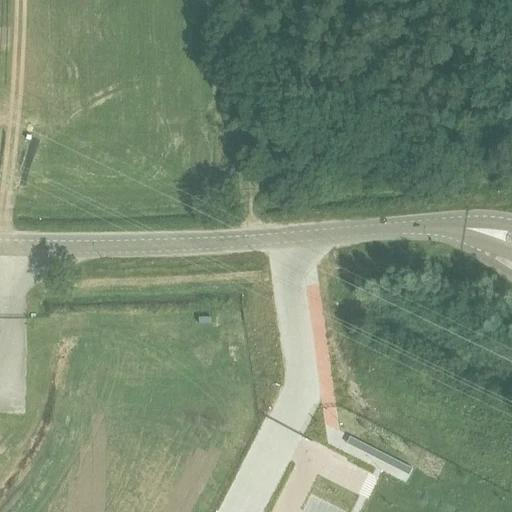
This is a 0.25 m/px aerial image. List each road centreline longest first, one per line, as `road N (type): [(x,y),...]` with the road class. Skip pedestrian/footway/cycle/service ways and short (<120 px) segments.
road 1 (unclassified): [(0,246),(180,245),(449,227)]
road 2 (track): [(237,0),(249,241)]
